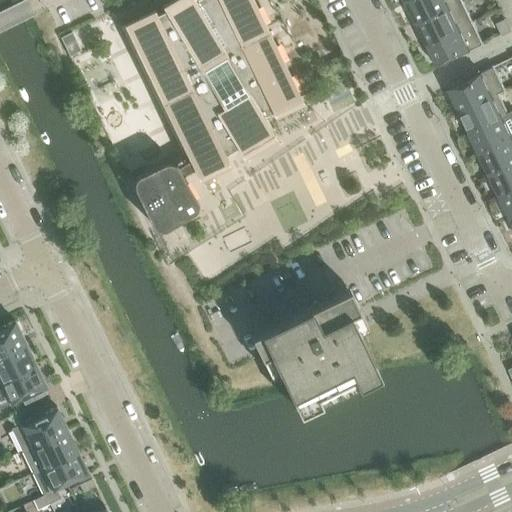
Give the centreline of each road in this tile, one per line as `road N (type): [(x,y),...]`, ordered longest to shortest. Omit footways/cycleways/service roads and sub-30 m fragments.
road 1 (residential): [(43,266),(161,511)]
road 2 (residential): [(463,215),(231,327)]
road 3 (residential): [(463,215),(359,0)]
